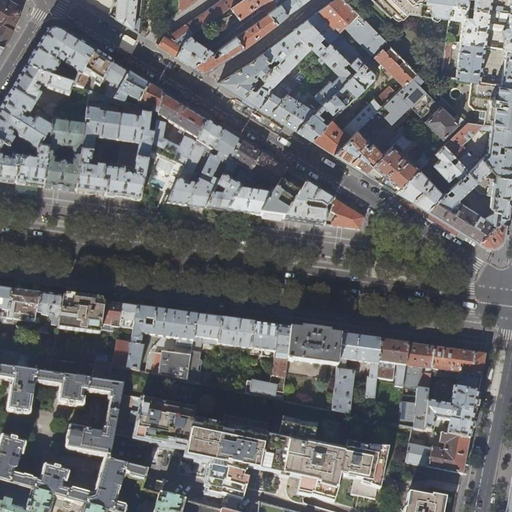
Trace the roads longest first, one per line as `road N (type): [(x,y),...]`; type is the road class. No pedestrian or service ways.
road 1 (secondary): [(511,304),(0,235)]
road 2 (residential): [(511,285),(193,89)]
road 3 (residential): [(511,338),(478,511)]
road 4 (residential): [(193,89),(48,0)]
road 5 (residential): [(322,0),(193,89)]
